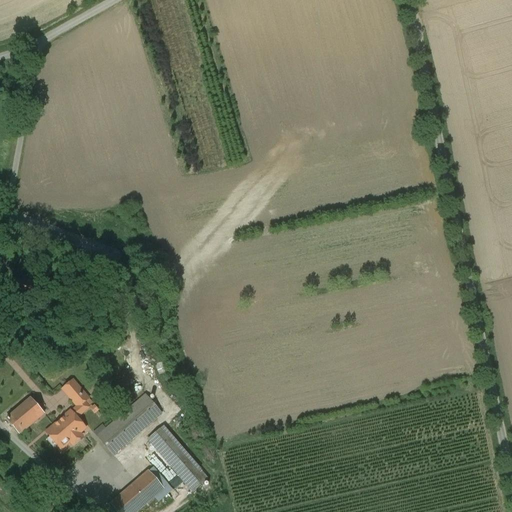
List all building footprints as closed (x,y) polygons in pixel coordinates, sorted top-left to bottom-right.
[(62,391),(71,400),(82,391),(73,381),(62,391)] [(71,412),(46,433),(53,441),(56,439),(64,447),(70,442),(73,445),(81,438),(78,435),(85,429),(77,419),(89,408),(85,403),(89,399),(82,391),(71,400),(77,408),(71,413),(71,412)] [(161,414),(145,396),(97,437),(113,456),(161,414)] [(19,435),(44,414),(30,399),(6,420),(19,435)] [(207,480),(163,428),(148,441),(192,492),(207,480)] [(64,447),(56,439),(53,441),(61,450),(64,447)] [(137,511),(163,489),(148,472),(110,505),(116,511),(137,511)] [(45,510),(47,511),(68,511),(69,511),(55,499),(45,510)]
